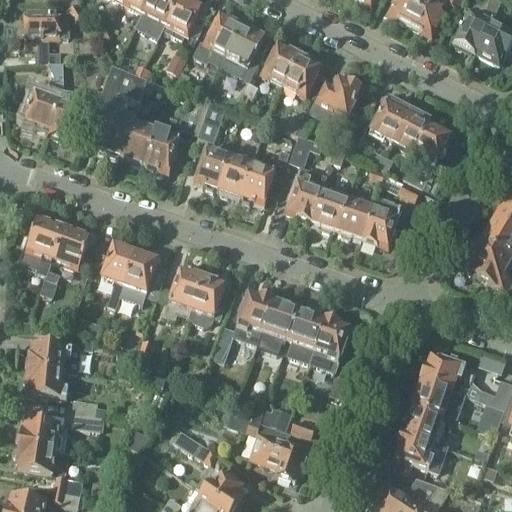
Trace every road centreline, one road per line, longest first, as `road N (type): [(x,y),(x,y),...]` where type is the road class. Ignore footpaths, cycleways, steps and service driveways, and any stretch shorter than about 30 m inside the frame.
road 1 (residential): [(0,165),(400,305)]
road 2 (residential): [(268,0),(510,125)]
road 3 (residential): [(329,511),(400,305)]
road 4 (residential): [(400,305),(510,125)]
